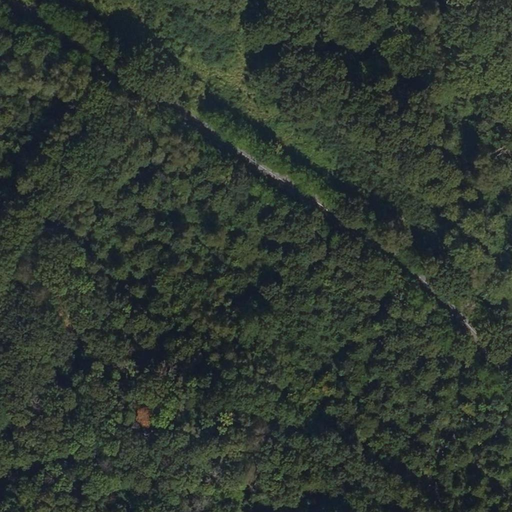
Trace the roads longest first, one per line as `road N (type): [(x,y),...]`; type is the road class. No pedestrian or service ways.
road 1 (secondary): [(0,0),(409,269),(511,393)]
road 2 (track): [(145,95),(0,238)]
